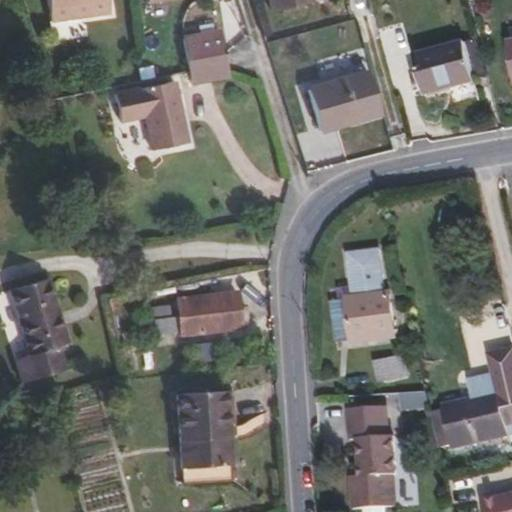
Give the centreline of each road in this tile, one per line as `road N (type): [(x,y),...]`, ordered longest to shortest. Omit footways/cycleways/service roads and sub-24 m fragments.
road 1 (residential): [(298,511),(285,315),(286,277),(303,226),(335,190),(361,178),(511,152)]
road 2 (unknown): [(470,159),(511,332)]
